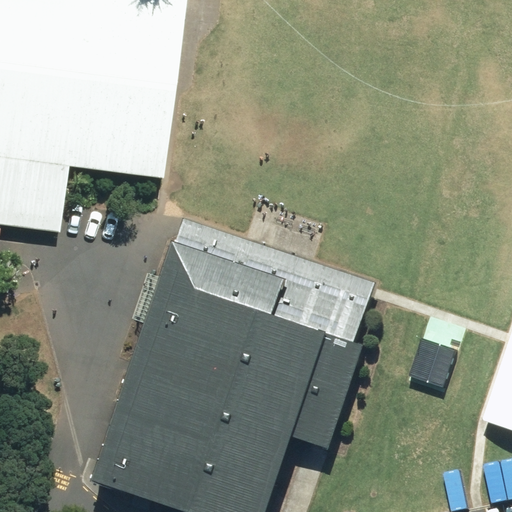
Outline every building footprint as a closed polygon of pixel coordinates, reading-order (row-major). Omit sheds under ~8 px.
[(185,0),(0,0),(0,220),(59,228),(68,163),(164,175),(185,0)] [(249,236),(195,217),(111,478),(152,491),(216,511),(287,511),(312,437),(326,442),(345,448),(381,344),(370,342),(385,289),(387,284),(315,258),(249,236)] [(471,331),(432,318),(420,353),(459,367),(471,331)] [(458,511),(511,500),(511,459),(413,481),(419,511),(458,511)] [(412,511),(410,480),(387,482),(389,511),(412,511)] [(349,511),(346,494),(325,498),(327,511),(349,511)]
